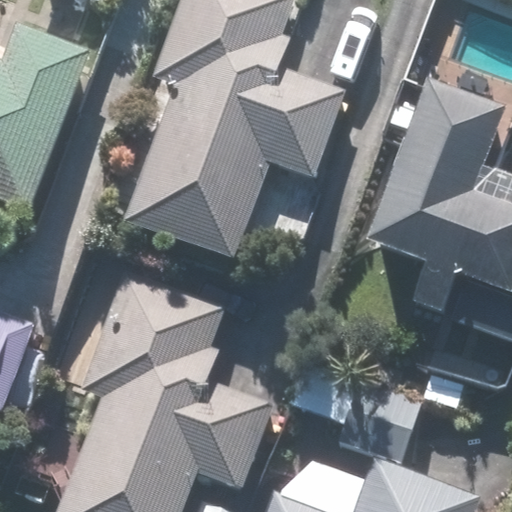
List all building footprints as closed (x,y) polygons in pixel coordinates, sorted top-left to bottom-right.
[(107,0),(56,0),(101,17),(107,0)] [(179,0),(145,90),(165,98),(113,234),(219,275),(259,172),(306,190),(339,104),(270,78),(282,48),(272,44),(286,7),(266,0),(179,0)] [(0,216),(21,224),(80,63),(13,38),(0,72),(0,216)] [(511,231),(460,211),(495,122),(419,93),(353,264),(410,286),(398,319),(427,330),(439,297),(498,320),(511,284),(511,231)] [(201,360),(218,317),(119,279),(70,405),(97,415),(59,511),(180,511),(188,491),(229,507),(265,415),(200,389),(210,363),(201,360)] [(0,403),(24,344),(0,334),(0,403)] [(393,476),(416,407),(352,385),(328,454),(393,476)] [(349,511),(472,511),(473,511),(365,470),(349,511)]
